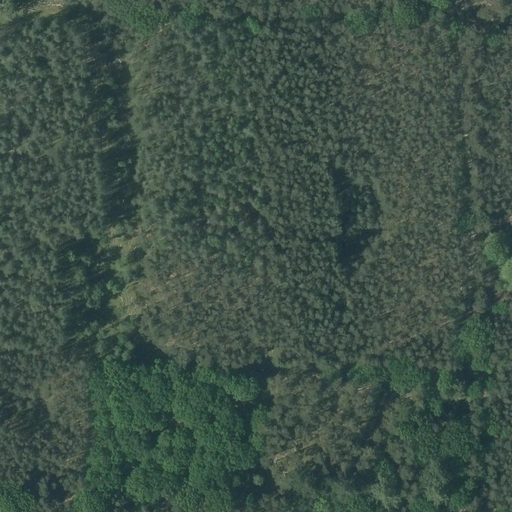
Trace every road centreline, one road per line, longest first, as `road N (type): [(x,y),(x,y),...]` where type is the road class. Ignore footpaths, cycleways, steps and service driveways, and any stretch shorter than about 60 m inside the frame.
road 1 (unknown): [(484,511),(477,0)]
road 2 (track): [(86,482),(97,372),(127,303),(85,40),(92,0)]
road 3 (track): [(462,20),(473,225),(464,499)]
road 4 (track): [(464,499),(86,482)]
road 5 (track): [(88,10),(462,20)]
road 6 (track): [(469,369),(186,347),(107,351)]
